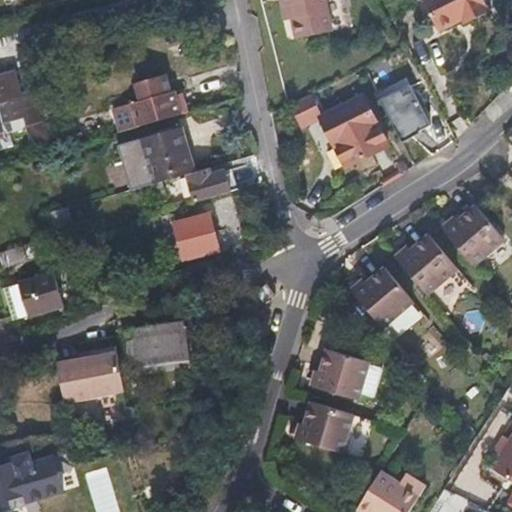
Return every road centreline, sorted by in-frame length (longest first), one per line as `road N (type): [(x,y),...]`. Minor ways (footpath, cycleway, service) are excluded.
road 1 (residential): [(301,257),(284,228),(236,0)]
road 2 (residential): [(301,257),(243,484)]
road 3 (residential): [(481,142),(301,257)]
